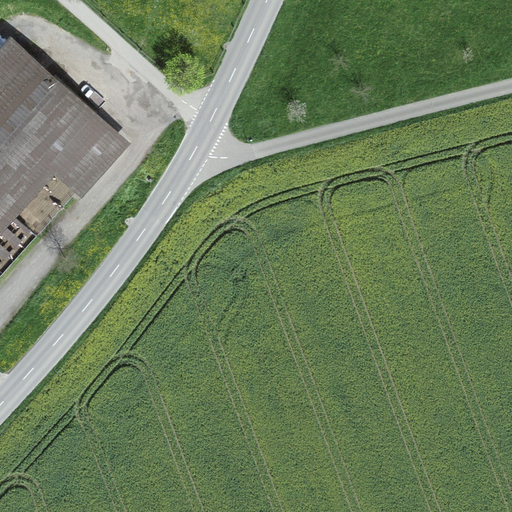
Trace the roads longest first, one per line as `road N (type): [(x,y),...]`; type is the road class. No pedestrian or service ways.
road 1 (residential): [(511,84),(229,156),(192,153)]
road 2 (track): [(0,314),(151,135),(116,86),(133,63)]
road 3 (tertiary): [(192,153),(130,248),(0,406)]
road 4 (unclassified): [(210,118),(64,0)]
road 5 (track): [(0,35),(18,26),(116,86)]
road 6 (tertiary): [(265,0),(210,118)]
